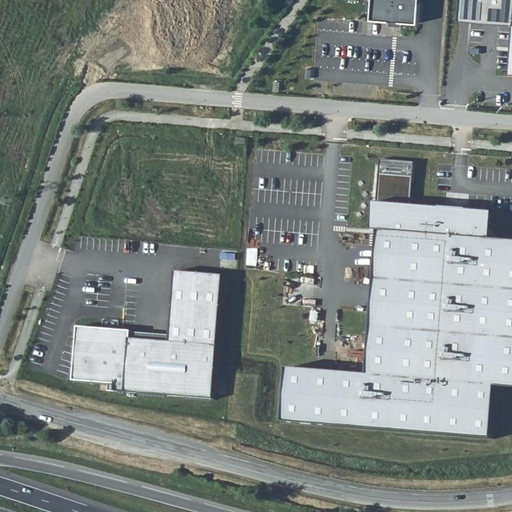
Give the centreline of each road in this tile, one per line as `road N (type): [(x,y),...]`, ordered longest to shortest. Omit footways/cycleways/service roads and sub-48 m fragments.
road 1 (residential): [(0,332),(76,112),(103,90),(511,120)]
road 2 (residential): [(511,496),(363,496),(0,400)]
road 3 (trunk): [(225,511),(0,458)]
